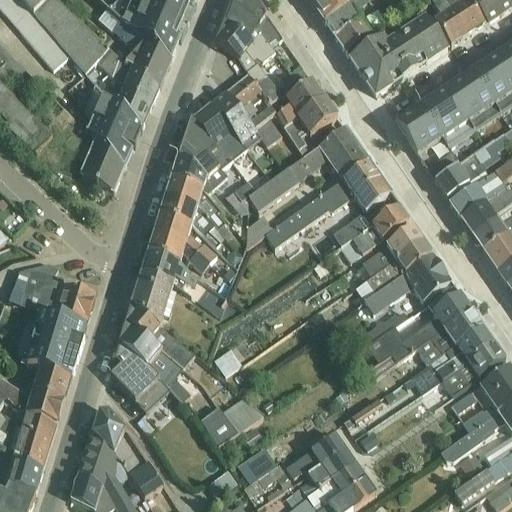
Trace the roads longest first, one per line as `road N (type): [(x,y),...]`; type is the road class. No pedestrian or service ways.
road 1 (tertiary): [(219,0),(127,268)]
road 2 (tertiary): [(127,268),(49,511)]
road 3 (residential): [(511,328),(454,259),(365,127)]
road 4 (residential): [(365,127),(511,30)]
road 5 (residential): [(127,268),(88,250),(0,168)]
road 6 (residential): [(365,127),(283,0)]
